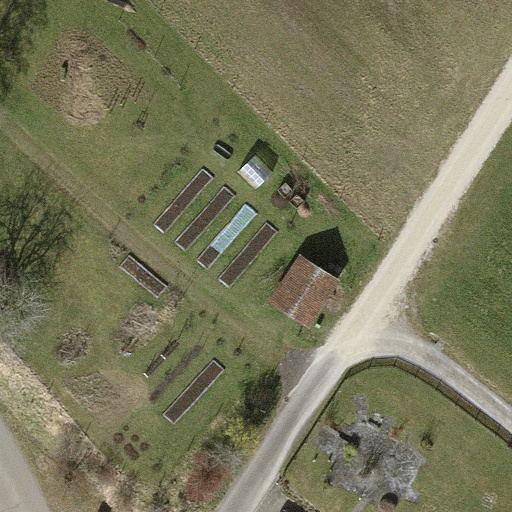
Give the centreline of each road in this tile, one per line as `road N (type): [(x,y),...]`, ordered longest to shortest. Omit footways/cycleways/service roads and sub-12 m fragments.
road 1 (track): [(511,98),(235,511)]
road 2 (track): [(0,129),(213,315),(322,383)]
road 3 (track): [(364,329),(511,439)]
